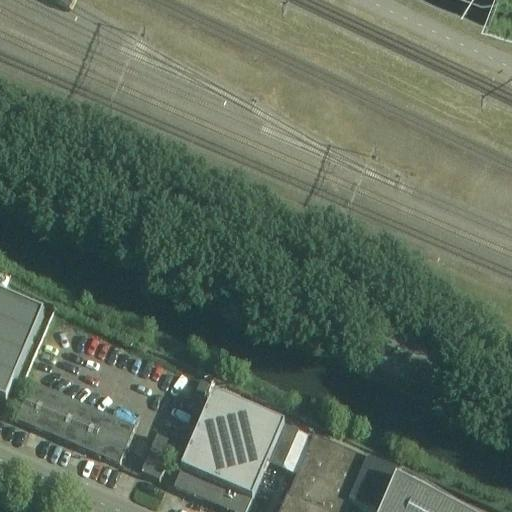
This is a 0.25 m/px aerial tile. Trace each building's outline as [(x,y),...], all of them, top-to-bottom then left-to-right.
[(511,0),(490,0),(486,10),(482,23),(511,34),(511,0)] [(0,405),(5,407),(43,319),(0,300),(0,405)] [(31,390),(15,426),(117,469),(138,421),(116,411),(110,424),(31,390)] [(211,403),(173,494),(216,511),(245,511),(265,468),(282,475),(297,439),(211,403)] [(157,486),(165,467),(172,450),(154,442),(139,479),(157,486)] [(284,504),(281,511),(346,511),(347,510),(353,511),(383,511),(397,480),(311,443),(285,504),(284,504)] [(436,511),(394,489),(383,511),(436,511)]
